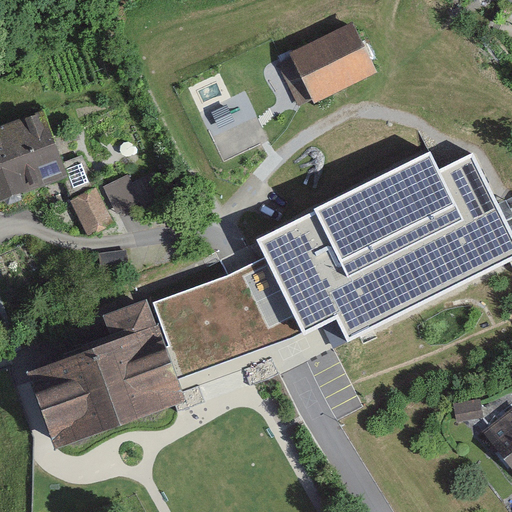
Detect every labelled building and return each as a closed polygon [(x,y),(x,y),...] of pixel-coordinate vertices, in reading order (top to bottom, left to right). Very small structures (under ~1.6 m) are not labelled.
[(352,25),(292,56),(292,61),(280,66),(299,108),(312,102),(315,107),(377,76),(352,25)] [(44,115),(0,129),(0,170),(12,203),(68,181),(44,115)] [(364,193),(252,248),(255,256),(260,265),(272,282),(276,288),(289,312),(302,339),(305,345),(338,332),(348,356),(511,275),(511,233),(473,159),(438,176),(430,161),(364,193)] [(0,207),(12,203),(0,170),(0,207)] [(129,177),(102,190),(115,217),(140,205),(144,213),(169,200),(157,175),(133,186),(129,177)] [(115,225),(97,190),(71,203),(90,238),(115,225)] [(125,251),(98,254),(100,267),(127,264),(125,251)] [(227,279),(150,309),(179,383),(302,339),(289,312),(276,288),(272,282),(260,265),(227,279)] [(111,341),(22,371),(55,453),(121,441),(187,407),(179,383),(163,347),(150,309),(148,305),(103,321),(111,341)] [(480,401),(453,406),(456,424),(483,419),(480,401)] [(511,413),(484,437),(511,469),(511,413)]
